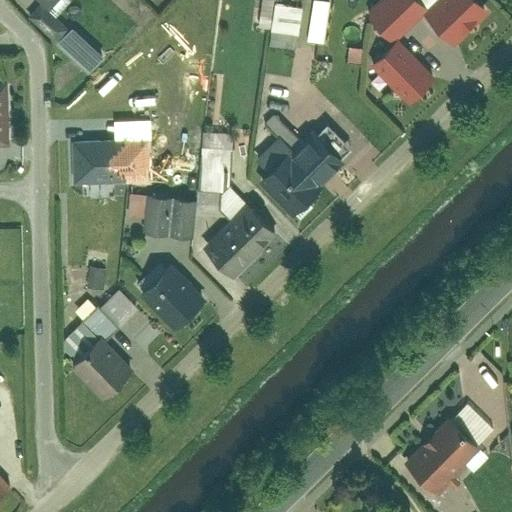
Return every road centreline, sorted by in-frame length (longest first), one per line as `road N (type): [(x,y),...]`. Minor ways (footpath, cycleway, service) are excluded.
road 1 (residential): [(511,51),(63,489)]
road 2 (tertiary): [(511,276),(270,511)]
road 3 (residential): [(63,489),(40,449),(40,190)]
road 4 (residential): [(40,190),(35,54),(0,8)]
